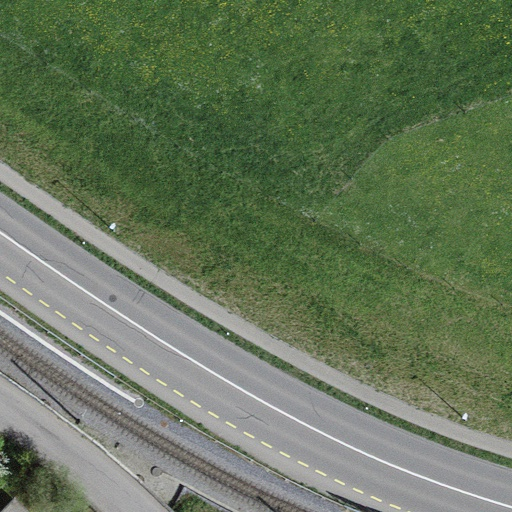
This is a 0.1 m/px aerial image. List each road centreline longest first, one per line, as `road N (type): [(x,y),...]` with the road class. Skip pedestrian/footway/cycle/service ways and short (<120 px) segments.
road 1 (primary): [(0,238),(128,324),(307,426),(434,486),(511,507)]
road 2 (residential): [(0,405),(132,511)]
